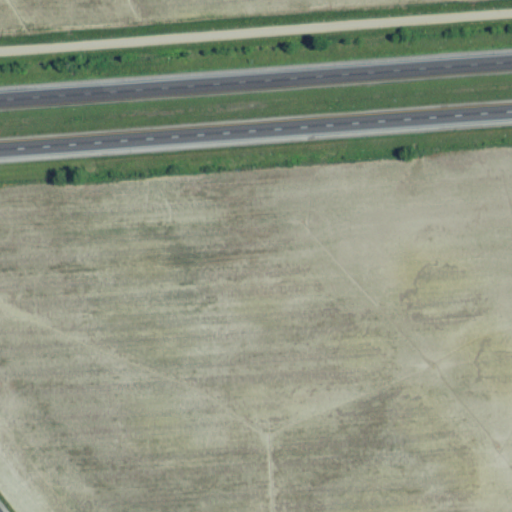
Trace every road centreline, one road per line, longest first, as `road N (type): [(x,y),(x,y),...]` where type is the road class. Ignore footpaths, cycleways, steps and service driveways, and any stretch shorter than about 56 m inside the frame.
road 1 (residential): [(0,59),(511,20)]
road 2 (trunk): [(511,62),(0,100)]
road 3 (trunk): [(0,151),(511,115)]
